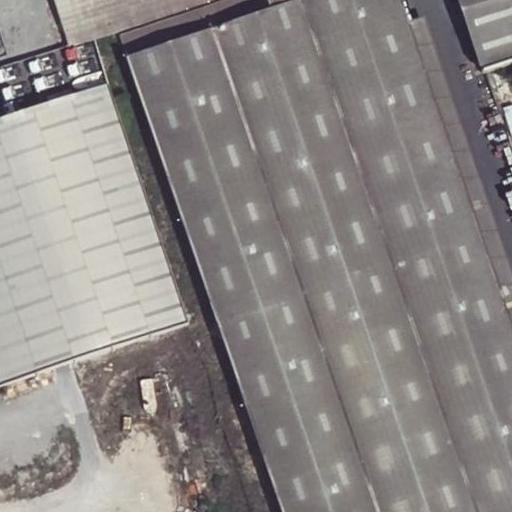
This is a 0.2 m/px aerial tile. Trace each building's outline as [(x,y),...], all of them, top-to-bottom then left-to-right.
[(56,0),(70,44),(93,36),(211,0),(56,0)] [(285,511),(511,511),(511,321),(410,26),(400,0),(269,0),(275,15),(133,59),(285,511)] [(511,0),(459,0),(484,77),(511,66),(511,0)] [(410,26),(511,321),(511,261),(428,20),(410,26)] [(0,389),(191,325),(110,84),(76,96),(74,89),(46,98),(49,105),(0,120),(0,389)]
